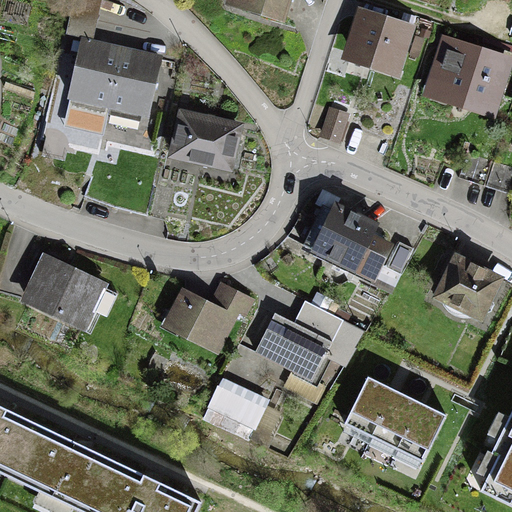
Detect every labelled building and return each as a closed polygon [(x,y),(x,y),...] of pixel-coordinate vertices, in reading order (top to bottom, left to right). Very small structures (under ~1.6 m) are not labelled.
[(243,0),(241,8),(282,20),(288,0),(243,0)] [(83,41),(91,43),(98,16),(75,10),(69,38),(83,41)] [(405,49),(410,34),(404,32),(404,30),(364,18),(363,23),(356,21),(352,31),(360,33),(353,54),(394,67),(400,47),(405,49)] [(70,96),(109,105),(122,50),(91,43),(83,41),(70,96)] [(452,88),(450,96),(491,110),(506,63),(458,47),(456,54),(445,51),(435,82),(452,88)] [(160,59),(122,50),(109,105),(148,114),(160,59)] [(207,114),(186,109),(185,115),(183,114),(173,155),(229,168),(238,127),(206,119),(207,114)] [(332,109),(323,134),(339,140),(347,115),(332,109)] [(485,186),(492,161),(467,153),(460,178),(485,186)] [(511,195),(511,193),(511,167),(492,161),(485,186),(511,195)] [(94,170),(85,196),(116,208),(126,177),(94,170)] [(116,208),(146,216),(153,184),(126,177),(116,208)] [(172,189),(153,184),(146,216),(165,221),(172,189)] [(333,212),(323,207),(305,247),(374,279),(389,246),(371,238),(377,225),(336,205),(333,212)] [(400,241),(388,267),(400,273),(401,274),(413,248),(400,241)] [(498,279),(486,273),(487,270),(472,263),(470,265),(458,259),(456,262),(450,258),(442,274),(448,277),(440,295),(480,315),(482,311),(485,313),(491,310),(494,304),(492,298),(489,297),(498,279)] [(84,325),(102,287),(46,259),(28,298),(84,325)] [(184,292),(172,317),(184,323),(181,330),(218,348),(237,310),(245,314),(253,299),(229,287),(218,309),(184,292)] [(315,305),(303,329),(275,315),(256,353),(312,380),(325,355),(327,356),(330,351),(327,350),(343,319),(315,305)] [(371,376),(347,423),(425,461),(448,414),(371,376)] [(267,403),(240,390),(229,413),(256,426),(267,403)] [(198,511),(204,501),(0,404),(0,470),(87,511),(198,511)] [(501,455),(483,490),(511,503),(511,415),(494,451),(501,455)]
